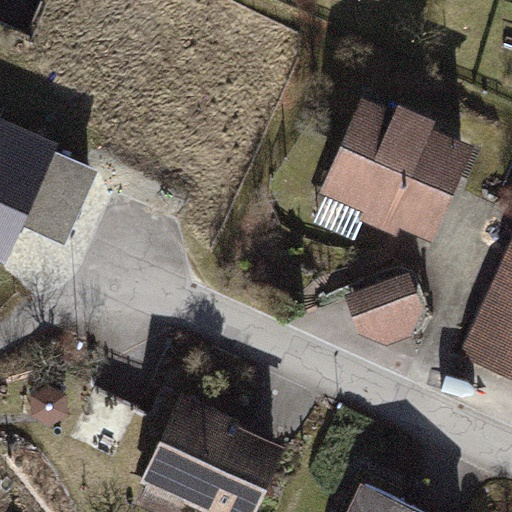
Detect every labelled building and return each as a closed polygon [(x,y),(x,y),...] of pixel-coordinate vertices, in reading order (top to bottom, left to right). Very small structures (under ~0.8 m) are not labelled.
[(47,0),(0,0),(0,23),(30,37),(47,0)] [(403,213),(434,226),(467,149),(428,132),(432,122),(403,109),(398,119),(369,106),(336,184),(374,201),(370,211),(398,223),(403,213)] [(0,145),(0,232),(32,160),(0,145)] [(93,167),(53,149),(42,174),(81,192),(93,167)] [(411,276),(356,296),(366,330),(389,340),(415,331),(422,307),(411,276)] [(511,292),(483,358),(511,371),(511,292)] [(225,511),(245,511),(278,440),(193,401),(148,500),(174,511),(178,511),(187,494),(225,511)] [(431,511),(368,484),(355,511),(431,511)]
